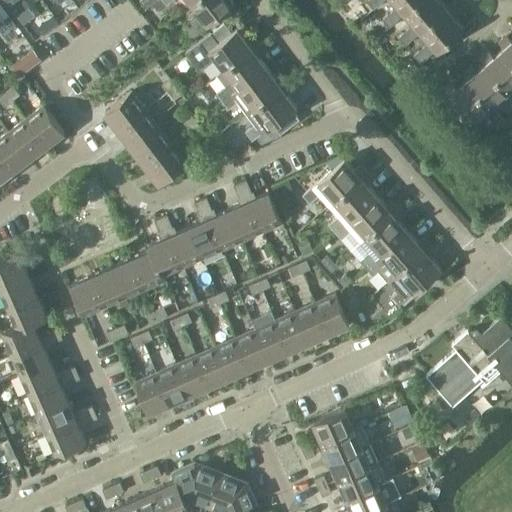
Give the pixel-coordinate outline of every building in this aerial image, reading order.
[(11,0),(18,8),(15,11),(29,29),(37,24),(32,18),(36,15),(29,5),(25,0),(11,0)] [(171,0),(189,0),(191,3),(194,0),(155,0),(152,2),(158,9),(161,7),(163,9),(168,5),(167,4),(171,0)] [(194,0),(191,3),(200,14),(184,26),(190,35),(235,1),(234,0),(194,0)] [(373,8),(382,0),(366,0),(367,0),(373,8)] [(389,26),(405,13),(404,12),(418,0),(393,0),(398,5),(382,18),(389,26)] [(405,44),(421,31),(420,30),(447,7),(447,6),(441,0),(418,0),(404,12),(405,13),(414,23),(398,36),(405,44)] [(420,30),(421,31),(429,41),(414,54),(421,62),(436,49),(437,49),(464,26),(454,14),(459,9),(452,1),(447,6),(447,7),(420,30)] [(0,29),(8,41),(17,34),(0,11),(0,29)] [(216,57),(224,68),(258,42),(252,35),(246,39),(237,27),(218,41),(211,32),(185,51),(199,70),(216,57)] [(499,41),(504,46),(511,54),(511,39),(507,34),(499,41)] [(216,92),(222,100),(267,66),(258,55),(264,50),(258,42),(224,68),(217,74),(225,85),(216,92)] [(481,57),(486,62),(510,89),(510,88),(511,86),(511,54),(504,46),(494,55),(489,50),(481,57)] [(463,72),(468,78),(492,105),(492,104),(502,95),(511,106),(511,90),(510,88),(510,89),(486,62),(476,71),(471,65),(463,72)] [(238,101),(246,112),(288,81),(282,73),(276,77),(267,66),(222,100),(228,108),(238,101)] [(162,84),(168,91),(176,85),(170,77),(162,84)] [(468,78),(458,87),(453,81),(445,88),(450,94),(449,94),(473,121),(484,111),(497,127),(505,120),(492,104),(492,105),(468,78)] [(288,81),(246,112),(255,123),(246,130),(252,139),(273,123),(281,133),(300,118),(292,109),(297,105),(287,93),(293,88),(288,81)] [(14,85),(6,91),(12,99),(20,94),(14,85)] [(176,85),(168,91),(174,99),(182,93),(176,85)] [(12,99),(6,91),(0,96),(0,99),(4,105),(12,99)] [(105,111),(118,129),(145,108),(131,91),(105,111)] [(44,104),(26,117),(45,145),(64,131),(44,104)] [(118,129),(131,146),(158,126),(145,108),(118,129)] [(185,121),(191,128),(198,123),(192,115),(185,121)] [(26,117),(9,130),(29,157),(45,145),(26,117)] [(198,123),(191,128),(196,136),(204,131),(198,123)] [(131,146),(145,164),(172,143),(158,126),(131,146)] [(9,130),(0,137),(0,154),(12,170),(29,157),(9,130)] [(172,143),(145,164),(158,182),(185,161),(172,143)] [(0,154),(0,179),(12,170),(0,154)] [(319,194),(329,204),(367,171),(360,163),(355,168),(345,157),(303,194),(310,202),(319,194)] [(329,223),(335,231),(377,194),(368,183),(373,178),(367,171),(329,204),(338,215),(329,223)] [(240,181),(246,194),(252,191),(246,178),(240,181)] [(246,194),(240,181),(234,184),(239,197),(246,194)] [(269,190),(248,199),(262,230),(282,221),(269,190)] [(350,230),(359,241),(399,207),(392,199),(386,204),(377,194),(335,231),(342,238),(350,230)] [(207,196),(200,199),(206,211),(212,209),(207,196)] [(206,211),(200,199),(194,201),(200,214),(206,211)] [(248,199),(228,208),(242,239),(262,230),(248,199)] [(360,259),(367,267),(409,230),(399,219),(405,214),(399,207),(359,241),(369,251),(360,259)] [(228,208),(209,217),(222,248),(242,239),(228,208)] [(161,216),(167,229),(173,226),(167,213),(161,216)] [(167,229),(161,216),(155,219),(160,232),(167,229)] [(209,217),(189,226),(202,256),(222,248),(209,217)] [(189,226),(169,234),(183,265),(202,256),(189,226)] [(378,270),(387,280),(430,243),(424,236),(418,241),(409,230),(367,267),(373,274),(378,270)] [(148,243),(150,248),(151,248),(163,274),(164,273),(183,265),(169,234),(148,243)] [(298,242),(303,255),(313,250),(307,237),(298,242)] [(430,243),(387,280),(397,291),(392,295),(399,304),(441,267),(431,255),(437,250),(430,243)] [(150,248),(131,256),(145,287),(166,278),(164,273),(163,274),(151,248),(150,248)] [(0,261),(0,286),(29,274),(20,253),(0,261)] [(131,256),(112,265),(125,296),(145,287),(131,256)] [(306,259),(297,263),(301,272),(310,268),(306,259)] [(301,272),(297,263),(289,266),(293,275),(301,272)] [(112,265),(92,274),(106,305),(125,296),(112,265)] [(0,286),(0,291),(7,307),(38,294),(29,274),(0,286)] [(106,305),(92,274),(71,283),(85,314),(106,305)] [(267,276),(258,280),(262,289),(271,285),(267,276)] [(262,289),(258,280),(249,284),(253,293),(262,289)] [(225,289),(216,293),(220,302),(229,299),(225,289)] [(335,292),(315,301),(328,332),(349,323),(335,292)] [(220,302),(216,293),(208,297),(211,306),(220,302)] [(7,307),(15,326),(16,327),(33,319),(33,321),(47,314),(38,294),(7,307)] [(350,311),(360,303),(354,296),(346,303),(350,311)] [(315,301),(295,310),(309,341),(328,332),(315,301)] [(164,306),(155,310),(159,319),(168,315),(164,306)] [(159,319),(155,310),(146,314),(150,323),(159,319)] [(295,310),(275,318),(289,349),(309,341),(295,310)] [(188,311),(179,315),(183,324),(192,321),(188,311)] [(468,329),(452,343),(456,347),(427,373),(453,402),(482,376),(486,381),(501,368),(511,380),(511,335),(510,334),(511,332),(511,326),(501,314),(476,337),(468,329)] [(183,324),(179,315),(170,319),(174,328),(183,324)] [(275,318),(255,327),(269,358),(289,349),(275,318)] [(1,332),(11,353),(42,339),(33,321),(33,319),(16,327),(15,326),(1,332)] [(124,324),(116,328),(119,336),(128,332),(124,324)] [(44,331),(47,337),(60,332),(57,325),(44,331)] [(255,327),(236,336),(249,367),(269,358),(255,327)] [(119,336),(116,328),(107,331),(111,340),(119,336)] [(148,329),(140,333),(144,341),(152,337),(148,329)] [(50,343),(63,338),(60,332),(47,337),(50,343)] [(144,341),(140,333),(131,337),(135,345),(144,341)] [(236,336),(216,345),(230,375),(249,367),(236,336)] [(11,353),(19,373),(50,359),(42,339),(11,353)] [(216,345),(196,353),(210,384),(230,375),(216,345)] [(196,353),(176,362),(190,393),(210,384),(196,353)] [(19,373),(28,392),(59,379),(50,359),(19,373)] [(176,362),(157,371),(170,402),(190,393),(176,362)] [(62,371),(64,377),(77,371),(75,365),(62,371)] [(80,377),(77,371),(64,377),(67,383),(80,377)] [(170,402),(157,371),(136,380),(150,411),(170,402)] [(28,392),(37,412),(68,399),(59,379),(28,392)] [(37,412),(46,432),(77,418),(68,399),(37,412)] [(79,410),(82,416),(95,411),(92,405),(79,410)] [(322,440),(354,426),(345,407),(313,421),(322,440)] [(9,410),(2,412),(7,424),(14,421),(9,410)] [(97,417),(95,411),(82,416),(84,422),(97,417)] [(77,418),(46,432),(55,453),(86,439),(77,418)] [(330,459),(362,445),(354,426),(322,440),(330,459)] [(299,440),(302,449),(311,445),(307,437),(299,440)] [(0,441),(0,443),(3,451),(12,447),(8,438),(0,441)] [(311,445),(302,449),(306,457),(314,454),(311,445)] [(338,478),(370,464),(362,445),(330,459),(338,478)] [(12,447),(3,451),(7,460),(16,456),(12,447)] [(37,455),(39,460),(46,457),(44,452),(37,455)] [(196,500),(208,504),(220,471),(194,461),(172,471),(176,479),(176,478),(187,504),(188,504),(196,500)] [(346,496),(378,482),(370,464),(338,478),(346,496)] [(157,465),(149,468),(152,477),(161,473),(157,465)] [(152,477),(149,468),(140,472),(144,481),(152,477)] [(219,509),(220,511),(235,511),(248,506),(249,507),(257,504),(247,481),(220,471),(208,504),(219,509)] [(315,478),(319,486),(327,482),(323,474),(315,478)] [(186,511),(191,510),(188,504),(187,504),(176,478),(176,479),(157,487),(167,511),(186,511)] [(120,481),(111,485),(115,494),(124,490),(120,481)] [(327,482),(319,486),(323,494),(331,491),(327,482)] [(353,511),(361,511),(387,501),(378,482),(346,496),(353,511)] [(115,494),(111,485),(103,489),(107,497),(115,494)] [(145,511),(167,511),(157,487),(138,495),(145,511)] [(123,511),(145,511),(138,495),(120,503),(123,511)] [(82,498),(74,501),(78,510),(86,506),(82,498)] [(72,511),(78,510),(74,501),(66,505),(68,511),(72,511)] [(391,511),(387,501),(361,511),(391,511)] [(101,511),(123,511),(120,503),(101,511)]
